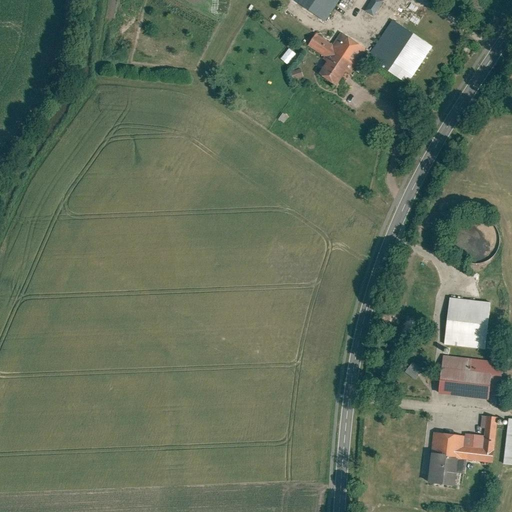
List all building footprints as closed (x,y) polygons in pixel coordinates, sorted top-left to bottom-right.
[(295,0),(326,20),(339,0),(295,0)] [(382,0),(371,0),(365,11),(374,17),(384,1),(382,0)] [(393,19),(368,58),(410,86),(435,47),(393,19)] [(328,59),(319,73),(337,85),(345,73),(350,76),(368,48),(341,30),(333,43),(317,32),(308,46),(328,59)] [(282,58),(289,64),(298,54),(291,47),(282,58)] [(501,244),(501,236),(499,230),(496,223),(489,218),(482,216),(474,216),(466,219),(460,224),(457,231),(455,239),(457,247),(461,254),(466,258),(473,261),(480,261),(487,260),(493,256),(498,250),(501,244)] [(450,297),(445,342),(486,347),(491,302),(450,297)] [(443,353),(439,393),(488,398),(489,391),(500,392),(503,359),(443,353)] [(407,373),(419,380),(425,369),(414,362),(407,373)] [(434,432),(427,481),(454,485),(455,472),(466,473),(468,460),(493,464),(500,416),(483,414),(481,427),(486,428),(485,435),(466,433),(466,437),(434,432)] [(511,418),(508,418),(503,463),(511,464),(511,418)]
